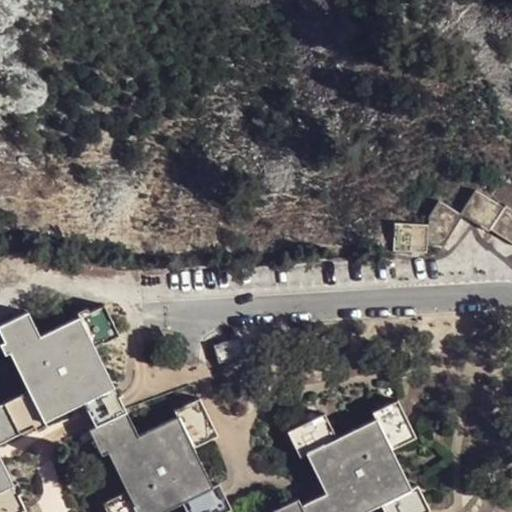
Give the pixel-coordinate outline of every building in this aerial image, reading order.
[(473,188),(459,211),(437,197),(430,213),(429,225),(394,224),(393,251),(429,252),(429,244),(440,244),(462,213),(489,231),(490,229),(511,242),(511,209),(505,204),(504,207),(473,188)] [(88,311),(85,306),(77,311),(79,315),(39,335),(28,312),(0,325),(0,331),(5,341),(11,339),(15,347),(9,350),(29,389),(3,403),(18,433),(34,425),(32,420),(41,415),(44,421),(85,401),(93,397),(96,404),(88,408),(92,415),(97,425),(126,410),(122,402),(118,393),(112,396),(108,389),(114,386),(94,345),(90,337),(98,333),(102,341),(118,333),(103,303),(88,311)] [(94,345),(102,341),(98,333),(90,337),(94,345)] [(239,338),(214,345),(218,361),(244,355),(239,338)] [(5,341),(0,343),(0,345),(4,353),(9,350),(15,347),(11,339),(5,341)] [(118,384),(114,386),(108,389),(112,396),(118,393),(122,391),(118,384)] [(85,401),(88,408),(96,404),(93,397),(85,401)] [(194,507),(196,511),(221,511),(224,511),(231,507),(226,496),(219,481),(211,485),(193,447),(202,442),(198,435),(214,427),(199,397),(175,410),(177,416),(138,435),(126,410),(97,425),(104,440),(96,444),(101,454),(108,451),(126,490),(102,502),(107,511),(156,511),(180,500),(186,511),(194,507)] [(308,500),(301,503),(304,511),(360,511),(379,503),(383,511),(385,511),(393,508),(394,511),(421,511),(429,508),(417,484),(410,488),(391,449),(401,444),(397,436),(413,429),(398,399),(372,411),(375,417),(338,436),(326,412),(296,427),(303,441),(294,445),(300,455),(306,452),(325,492),(308,500)] [(0,511),(18,511),(27,508),(19,492),(23,490),(18,482),(14,484),(0,453),(0,431),(4,440),(18,433),(3,403),(0,403),(0,511)] [(46,425),(44,421),(41,415),(32,420),(34,425),(37,430),(46,425)] [(104,440),(97,425),(89,429),(96,444),(104,440)] [(217,434),(214,427),(198,435),(202,442),(217,434)] [(288,431),(294,445),(303,441),(296,427),(288,431)] [(416,437),(413,429),(397,436),(401,444),(416,437)] [(304,511),(301,503),(297,498),(272,510),(273,511),(224,511),(221,511),(304,511)]
